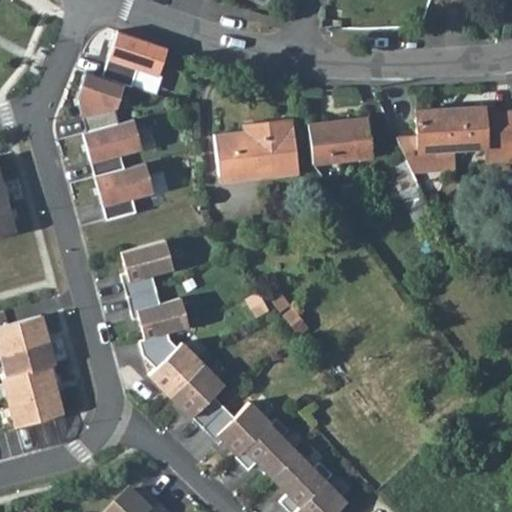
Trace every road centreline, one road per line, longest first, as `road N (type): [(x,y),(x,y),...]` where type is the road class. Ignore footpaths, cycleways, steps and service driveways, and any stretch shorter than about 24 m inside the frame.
road 1 (residential): [(105,420),(110,391),(100,346),(29,135),(32,115)]
road 2 (residential): [(511,58),(351,65),(287,57)]
road 3 (residential): [(287,57),(105,0)]
road 4 (residential): [(230,511),(131,428),(105,420)]
road 5 (residential): [(32,115),(50,50),(76,0)]
road 6 (residential): [(0,476),(80,451),(105,420)]
